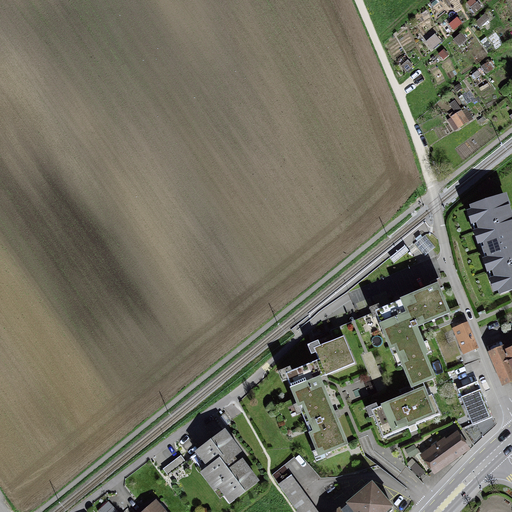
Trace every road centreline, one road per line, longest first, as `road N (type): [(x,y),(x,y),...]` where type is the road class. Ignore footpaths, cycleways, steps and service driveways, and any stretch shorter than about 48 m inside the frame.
road 1 (residential): [(448,261),(348,298),(234,396),(74,511)]
road 2 (track): [(431,194),(358,0)]
road 3 (residential): [(448,261),(511,414)]
